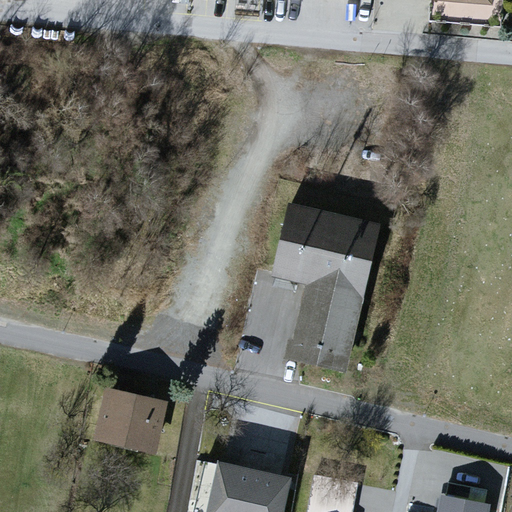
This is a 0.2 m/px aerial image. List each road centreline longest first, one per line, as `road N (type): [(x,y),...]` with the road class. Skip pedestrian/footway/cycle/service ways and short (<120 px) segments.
road 1 (residential): [(0,331),(511,450)]
road 2 (residential): [(0,5),(511,50)]
